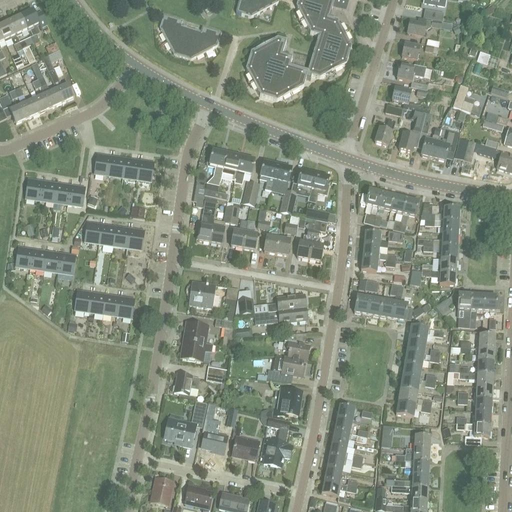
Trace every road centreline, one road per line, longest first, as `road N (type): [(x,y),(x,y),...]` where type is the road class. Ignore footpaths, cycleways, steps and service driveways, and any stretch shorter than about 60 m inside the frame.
road 1 (residential): [(302,501),(338,291)]
road 2 (residential): [(134,458),(173,261)]
road 3 (residential): [(134,458),(302,501)]
road 4 (residential): [(338,291),(173,261)]
road 5 (secondary): [(511,195),(347,160)]
road 6 (residential): [(0,149),(99,107),(132,62)]
road 7 (residential): [(173,261),(185,169),(209,104)]
road 8 (secondary): [(347,160),(209,104)]
road 9 (residential): [(338,291),(347,160)]
